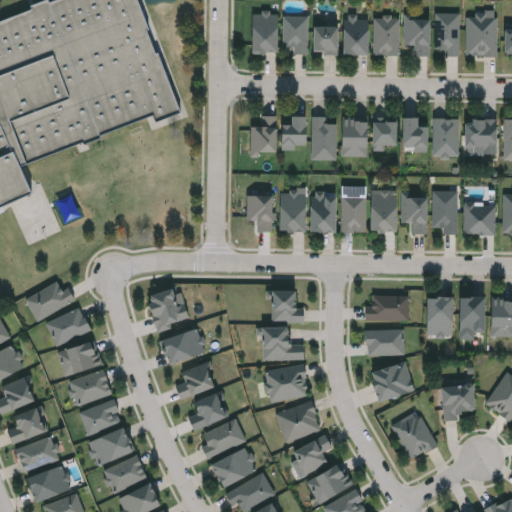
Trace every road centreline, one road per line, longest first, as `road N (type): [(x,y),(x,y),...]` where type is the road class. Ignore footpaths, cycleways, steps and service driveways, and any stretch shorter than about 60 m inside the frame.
road 1 (residential): [(511,270),(168,265),(115,274)]
road 2 (residential): [(511,90),(220,85)]
road 3 (residential): [(221,0),(214,265)]
road 4 (residential): [(407,511),(334,363),(338,267)]
road 5 (residential): [(200,511),(134,356),(115,274)]
